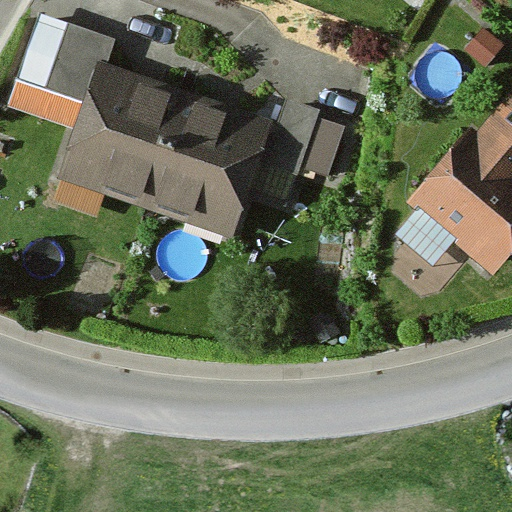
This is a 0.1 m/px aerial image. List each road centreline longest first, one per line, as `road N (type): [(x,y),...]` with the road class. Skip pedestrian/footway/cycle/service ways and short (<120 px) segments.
road 1 (residential): [(0,365),(115,398),(243,411),(379,401),(511,365)]
road 2 (track): [(82,390),(73,511)]
